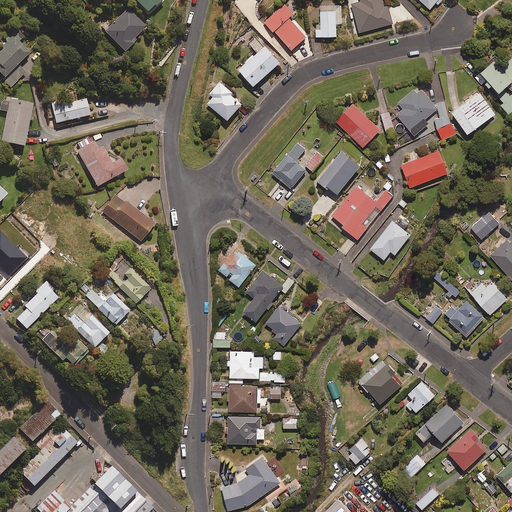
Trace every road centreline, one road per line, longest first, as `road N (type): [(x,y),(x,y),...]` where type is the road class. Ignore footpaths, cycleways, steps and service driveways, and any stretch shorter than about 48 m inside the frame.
road 1 (residential): [(208,182),(469,378)]
road 2 (residential): [(208,182),(303,75),(433,38),(467,11)]
road 3 (residential): [(201,511),(201,347),(184,214)]
road 4 (residential): [(177,511),(0,326)]
road 5 (residential): [(184,214),(170,135),(200,0)]
